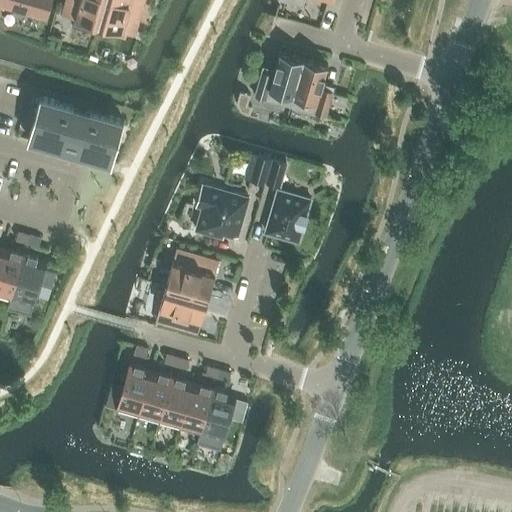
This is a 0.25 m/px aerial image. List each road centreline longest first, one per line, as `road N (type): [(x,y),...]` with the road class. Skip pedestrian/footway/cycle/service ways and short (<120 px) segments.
road 1 (residential): [(334,388),(452,79)]
road 2 (residential): [(289,511),(334,388)]
